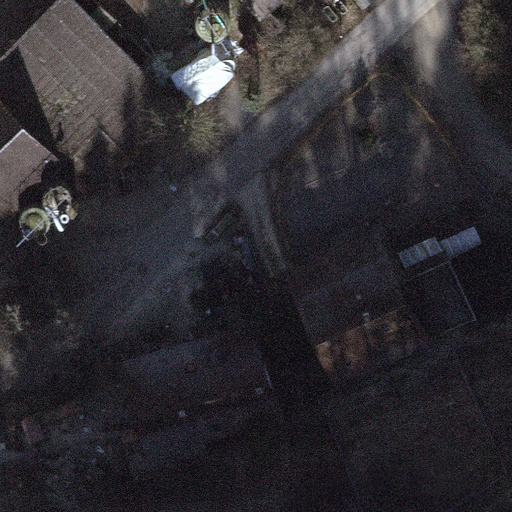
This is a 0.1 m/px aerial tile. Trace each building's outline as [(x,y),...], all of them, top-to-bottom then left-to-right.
[(71,0),(61,0),(26,38),(101,115),(63,151),(95,183),(176,104),(71,0)] [(0,62),(0,210),(63,151),(101,115),(26,38),(0,62)] [(313,307),(286,319),(313,389),(481,313),(455,254),(399,278),(386,250),(306,287),(313,307)] [(256,322),(178,347),(206,435),(284,411),(282,404),(313,389),(286,319),(258,329),(256,322)] [(206,435),(178,347),(123,364),(146,436),(128,442),(140,481),(214,457),(206,435)]
